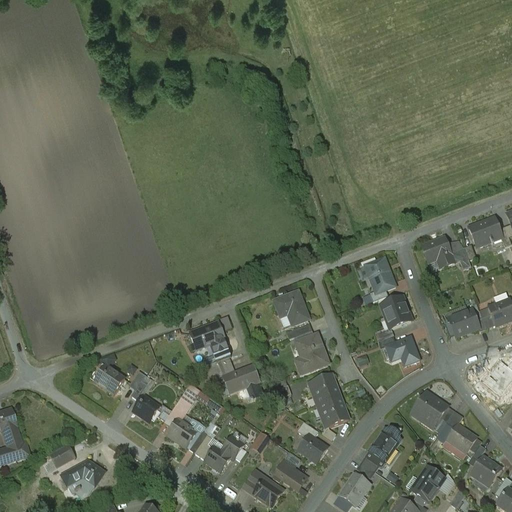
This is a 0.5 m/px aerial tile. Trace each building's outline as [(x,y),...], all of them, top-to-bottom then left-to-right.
[(494,223),(470,232),(474,241),(476,240),(480,249),(501,241),(502,241),(498,233),(494,223)] [(511,248),(510,242),(505,230),(498,233),(502,241),(501,241),(504,251),(511,248)] [(445,240),(422,249),(428,266),(440,261),(444,270),(455,266),(445,240)] [(464,251),(456,254),(463,273),(471,270),(464,251)] [(385,261),(365,268),(376,297),(386,293),(396,289),(385,261)] [(376,297),(371,299),(373,304),(388,299),(386,293),(376,297)] [(298,296),(276,304),(280,316),(281,317),(288,314),(293,328),(308,322),(298,296)] [(402,300),(381,308),(391,331),(391,332),(411,324),(402,300)] [(511,307),(510,303),(489,311),(491,318),(496,329),(511,322),(511,307)] [(472,313),(449,322),(456,341),(466,337),(465,336),(478,331),(479,331),(476,324),(472,313)] [(288,314),(281,317),(280,316),(279,317),(284,332),(293,328),(288,314)] [(491,318),(482,322),(487,333),(496,329),(491,318)] [(482,322),(476,324),(479,331),(478,331),(479,336),(487,334),(487,333),(482,322)] [(219,325),(190,336),(197,353),(215,346),(225,342),(219,325)] [(310,327),(287,336),(289,342),(295,340),(312,334),(310,327)] [(391,331),(376,337),(379,345),(381,345),(381,344),(393,339),(394,340),(394,339),(391,332),(391,331)] [(312,334),(295,340),(297,347),(315,340),(312,334)] [(315,340),(297,347),(303,363),(297,365),(301,377),(328,367),(317,339),(315,340)] [(393,339),(381,344),(381,345),(383,351),(386,350),(386,349),(396,345),(394,340),(393,339)] [(396,345),(386,349),(386,350),(389,359),(399,355),(405,369),(420,363),(411,340),(396,345)] [(225,342),(215,346),(219,356),(229,352),(225,342)] [(219,356),(214,358),(216,365),(229,360),(231,360),(228,353),(229,353),(229,352),(219,356)] [(216,365),(207,369),(206,384),(219,391),(226,388),(223,380),(235,375),(229,360),(216,365)] [(125,383),(102,368),(97,376),(99,378),(95,385),(115,398),(125,383)] [(235,375),(223,380),(226,388),(230,397),(247,390),(252,403),(263,399),(258,386),(259,385),(253,368),(235,375)] [(498,368),(491,374),(490,374),(480,381),(492,396),(510,382),(504,375),(498,368)] [(139,375),(129,390),(134,394),(135,394),(141,385),(145,379),(139,375)] [(332,378),(310,387),(318,409),(340,401),(332,378)] [(141,385),(135,394),(134,394),(131,400),(136,404),(147,388),(141,385)] [(172,415),(165,425),(171,429),(179,417),(183,420),(201,394),(191,387),(172,415)] [(226,388),(219,391),(222,399),(230,397),(226,388)] [(287,389),(275,394),(278,403),(291,398),(287,389)] [(427,396),(413,417),(423,424),(427,419),(437,426),(440,422),(448,410),(427,396)] [(144,399),(133,415),(134,414),(142,420),(141,421),(150,426),(156,418),(161,411),(161,410),(144,399)] [(340,401),(318,409),(326,431),(349,423),(340,401)] [(172,415),(162,408),(161,410),(161,411),(156,418),(165,425),(172,415)] [(454,415),(448,410),(440,422),(447,426),(454,415)] [(11,412),(0,415),(0,434),(4,433),(9,450),(7,451),(0,453),(0,467),(0,469),(30,460),(25,445),(21,447),(16,430),(17,429),(11,412)] [(463,420),(454,415),(447,426),(446,427),(454,432),(458,427),(463,420)] [(178,422),(167,439),(187,452),(188,451),(198,436),(198,435),(189,430),(178,422)] [(204,432),(193,424),(189,430),(198,435),(199,433),(202,435),(204,432)] [(319,435),(304,425),(297,434),(307,441),(309,438),(314,441),(319,435)] [(454,432),(447,442),(466,456),(470,452),(477,442),(477,441),(458,427),(454,432)] [(385,431),(370,454),(386,466),(387,464),(386,463),(400,442),(385,431)] [(202,435),(199,433),(198,435),(198,436),(188,451),(195,456),(207,438),(202,435)] [(336,437),(329,434),(324,433),(322,437),(332,444),(336,437)] [(213,442),(207,438),(195,456),(200,460),(208,448),(213,442)] [(314,441),(309,438),(307,441),(298,454),(310,461),(310,464),(312,463),(316,466),(327,450),(314,441)] [(232,440),(222,455),(232,461),(231,462),(234,464),(236,461),(244,449),(244,448),(239,444),(238,443),(237,443),(232,440)] [(477,442),(470,452),(475,456),(480,448),(482,445),(477,442)] [(208,448),(200,460),(205,463),(213,452),(208,448)] [(475,456),(472,460),(479,465),(483,460),(481,458),(485,452),(480,448),(475,456)] [(69,449),(50,459),(53,465),(57,470),(75,460),(69,449)] [(244,449),(236,461),(240,464),(249,452),(244,449)] [(222,455),(215,450),(213,452),(205,463),(205,464),(221,476),(231,462),(232,461),(222,455)] [(379,469),(366,459),(361,466),(375,475),(379,469)] [(501,472),(483,460),(479,465),(471,477),(490,490),(501,472)] [(105,476),(88,464),(62,479),(68,491),(76,487),(79,493),(75,495),(76,497),(80,494),(85,503),(88,501),(105,476)] [(307,480),(284,464),(274,477),(298,494),(307,480)] [(375,475),(361,466),(357,472),(370,482),(375,475)] [(429,471),(421,483),(419,482),(412,494),(428,505),(444,481),(429,471)] [(398,481),(390,475),(387,480),(395,486),(398,481)] [(354,477),(339,498),(355,509),(356,508),(354,507),(359,501),(360,502),(370,487),(354,477)] [(264,483),(260,489),(250,482),(244,491),(254,497),(254,498),(262,504),(262,503),(271,509),(271,510),(282,496),(272,489),(275,485),(267,480),(264,484),(264,483)] [(506,481),(494,498),(499,501),(507,490),(508,491),(511,485),(506,481)] [(454,485),(444,500),(451,505),(460,492),(454,485)] [(511,511),(511,493),(508,491),(507,490),(499,501),(496,507),(503,511),(511,511)] [(451,505),(450,507),(455,511),(465,498),(460,492),(451,505)] [(417,505),(402,495),(398,500),(401,502),(413,510),(417,505)] [(401,502),(393,511),(415,511),(413,510),(401,502)]
